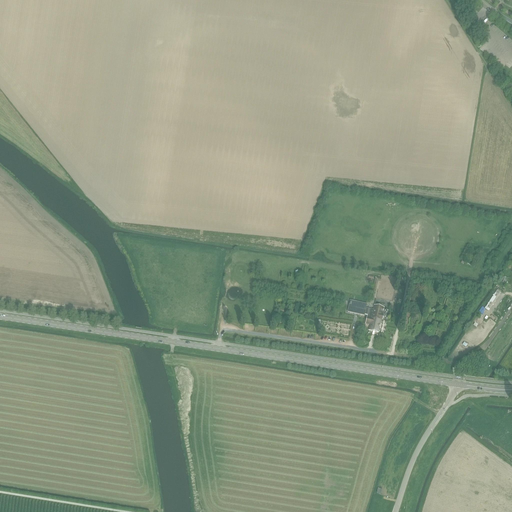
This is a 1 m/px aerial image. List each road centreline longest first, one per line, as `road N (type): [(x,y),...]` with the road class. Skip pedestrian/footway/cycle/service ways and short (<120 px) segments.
road 1 (primary): [(456,383),(0,316)]
road 2 (unclassified): [(395,511),(411,462),(456,383)]
